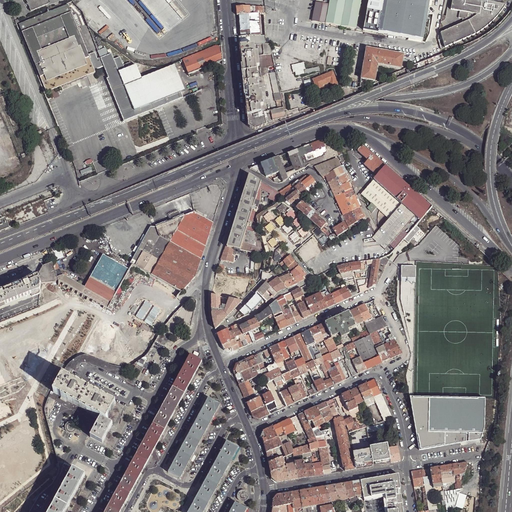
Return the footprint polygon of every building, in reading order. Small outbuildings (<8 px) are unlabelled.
[(48,4),(46,0),(26,0),(31,11),(48,4)] [(86,11),(93,4),(88,0),(81,0),(79,3),(86,11)] [(329,0),(329,4),(325,23),(356,29),(360,0),(329,0)] [(430,43),(437,0),(368,0),(363,30),(430,43)] [(441,49),(477,33),(482,30),(486,27),(490,24),(494,20),(498,16),(501,12),(504,8),(506,3),(485,0),(452,0),(451,10),(461,11),(459,18),(464,19),(469,20),(464,23),(439,33),(438,37),(441,49)] [(325,23),(329,4),(316,2),(312,21),(325,23)] [(248,7),(236,7),(237,15),(239,15),(249,14),(248,7)] [(89,57),(69,8),(20,28),(46,93),(95,73),(89,57)] [(260,33),(259,13),(254,13),(254,14),(249,14),(239,15),(240,36),(260,35),(260,33)] [(266,43),(265,34),(263,34),(260,35),(240,36),(239,37),(240,46),(254,44),(256,44),(257,44),(266,43)] [(270,43),(266,43),(257,44),(258,52),(260,66),(260,68),(268,67),(270,66),(275,66),(274,64),(271,49),(270,43)] [(254,44),(240,46),(241,57),(242,66),(243,76),(248,116),(262,113),(261,106),(264,106),(262,91),(259,91),(258,77),(257,71),(257,66),(258,66),(260,66),(258,52),(257,52),(255,52),(254,44)] [(191,56),(182,60),(188,73),(215,64),(223,61),(221,46),(207,48),(191,56)] [(105,47),(97,50),(102,61),(105,70),(113,89),(121,108),(157,93),(162,105),(183,97),(181,92),(185,90),(175,64),(141,77),(136,64),(132,66),(130,61),(123,64),(119,56),(110,60),(105,47)] [(359,88),(375,82),(378,65),(401,69),(403,55),(366,49),(359,88)] [(105,70),(102,61),(99,62),(96,55),(89,57),(95,73),(96,74),(105,70)] [(294,75),(319,71),(319,68),(305,70),(304,63),(292,65),(294,75)] [(261,77),(262,77),(269,73),(268,67),(260,68),(261,77)] [(269,73),(273,94),(280,93),(280,90),(276,72),(269,73)] [(333,72),(313,79),(318,92),(324,90),(322,85),(330,83),(332,87),(338,84),(333,72)] [(96,75),(96,74),(95,73),(46,93),(47,95),(96,75)] [(267,112),(268,111),(264,79),(262,77),(261,77),(258,77),(259,91),(262,91),(264,106),(261,106),(262,113),(264,112),(267,112)] [(126,119),(162,105),(157,93),(121,108),(126,119)] [(282,100),(281,97),(281,96),(280,93),(273,94),(274,102),(282,100)] [(274,120),(286,117),(284,108),(268,111),(267,112),(267,113),(268,118),(269,124),(274,122),(274,120)] [(262,113),(248,116),(249,126),(255,130),(267,125),(265,118),(264,114),(264,112),(262,113)] [(9,135),(3,137),(6,145),(12,142),(9,135)] [(304,164),(324,156),(326,162),(330,161),(323,142),(321,140),(316,142),(303,147),(298,149),(304,164)] [(335,150),(336,150),(335,148),(328,146),(323,142),(330,161),(339,157),(335,150)] [(373,156),(362,147),(360,149),(358,151),(369,161),(365,165),(377,176),(374,180),(413,214),(404,223),(396,216),(392,221),(375,241),(391,254),(432,207),(373,156)] [(295,172),(305,168),(304,164),(298,149),(293,151),(288,153),(291,160),(293,166),(293,167),(295,172)] [(338,151),(336,150),(335,150),(339,157),(343,165),(346,161),(344,155),(342,155),(340,151),(338,151)] [(273,159),(283,183),(285,182),(288,180),(295,172),(293,167),(284,171),(279,157),(273,159)] [(277,183),(281,183),(282,183),(283,183),(273,159),(264,163),(251,168),(251,169),(266,178),(278,173),(279,177),(270,181),(272,182),(277,183)] [(326,177),(341,168),(338,159),(315,167),(323,178),(326,177)] [(364,218),(341,168),(326,177),(349,227),(364,218)] [(274,201),(279,192),(267,185),(249,175),(247,183),(237,215),(227,247),(234,248),(262,254),(267,255),(264,244),(261,235),(253,232),(255,228),(251,227),(248,226),(260,187),(261,188),(270,193),(268,197),(274,201)] [(286,198),(296,208),(297,207),(293,203),(303,195),(308,191),(306,189),(314,182),(316,184),(316,183),(315,182),(316,181),(311,176),(308,179),(306,176),(299,181),(298,180),(291,186),(290,185),(280,193),(286,198)] [(392,221),(396,216),(404,223),(413,214),(374,180),(361,194),(372,203),(377,208),(392,221)] [(248,226),(251,227),(257,209),(259,210),(262,203),(260,202),(261,188),(260,187),(248,226)] [(3,217),(3,218),(8,229),(49,213),(44,201),(3,217)] [(321,230),(322,228),(324,227),(326,224),(314,213),(302,202),(297,207),(321,230)] [(369,213),(370,211),(372,213),(377,208),(372,203),(367,208),(369,210),(368,212),(369,213)] [(284,204),(278,209),(281,213),(287,208),(284,204)] [(273,210),(265,218),(268,221),(277,214),(273,210)] [(291,210),(288,213),(292,219),(296,216),(291,210)] [(285,222),(281,216),(277,220),(282,225),(285,222)] [(303,222),(300,218),(294,223),(297,227),(303,222)] [(334,230),(338,237),(349,230),(348,227),(347,228),(345,223),(334,230)] [(276,227),(272,224),(267,228),(270,232),(276,227)] [(293,227),(290,224),(284,229),(287,232),(293,227)] [(416,226),(404,240),(408,244),(412,239),(417,243),(425,234),(416,226)] [(308,233),(303,228),(299,231),(304,237),(308,233)] [(325,234),(332,241),(337,238),(334,234),(333,235),(332,234),(330,236),(327,232),(325,234)] [(297,233),(291,238),(294,242),(296,240),(298,242),(301,239),(297,233)] [(299,258),(310,252),(309,251),(315,246),(314,244),(318,240),(314,235),(307,241),(309,244),(307,245),(306,243),(294,252),(297,256),(299,258)] [(325,236),(318,240),(322,246),(328,242),(325,236)] [(278,244),(273,239),(269,242),(274,247),(278,244)] [(234,248),(227,247),(226,246),(221,260),(234,263),(235,256),(233,256),(234,248)] [(286,254),(281,248),(277,251),(280,255),(274,259),(277,262),(283,258),(282,257),(286,254)] [(60,249),(49,253),(52,262),(64,258),(60,249)] [(117,292),(129,269),(102,256),(90,278),(117,292)] [(285,271),(288,268),(295,262),(292,258),(290,256),(284,262),(287,266),(283,269),(284,270),(285,271)] [(370,282),(368,289),(375,286),(376,285),(380,260),(373,260),(370,282)] [(297,264),(295,262),(288,268),(292,272),(299,267),(297,264)] [(361,268),(360,262),(344,264),(337,268),(339,271),(340,274),(349,270),(361,268)] [(416,266),(401,266),(401,278),(415,278),(416,266)] [(301,282),(305,280),(306,279),(304,277),(305,276),(305,274),(299,267),(292,272),(291,273),(289,275),(297,284),(301,282)] [(361,272),(361,268),(349,270),(340,274),(342,278),(350,274),(361,272)] [(116,292),(89,279),(85,287),(61,275),(57,281),(109,307),(116,292)] [(289,275),(279,280),(287,289),(291,286),(297,284),(289,275)] [(0,312),(33,299),(40,297),(41,291),(41,284),(38,276),(32,278),(33,279),(0,291),(0,312)] [(279,280),(276,277),(275,276),(275,277),(276,279),(269,284),(268,283),(267,284),(277,294),(279,292),(281,291),(287,289),(279,280)] [(253,290),(257,284),(227,278),(226,282),(233,284),(239,285),(237,290),(250,293),(253,290)] [(368,289),(370,282),(367,283),(358,287),(360,292),(359,293),(360,293),(364,291),(368,289)] [(415,283),(401,282),(400,299),(403,311),(415,311),(415,283)] [(267,302),(271,299),(270,298),(269,299),(266,295),(263,298),(261,295),(268,288),(269,290),(268,290),(269,291),(268,293),(273,297),(277,294),(267,284),(266,283),(262,287),(257,292),(267,302)] [(233,292),(233,290),(213,285),(213,289),(212,291),(232,295),(233,292)] [(342,301),(351,297),(350,295),(347,288),(345,288),(331,295),(335,305),(342,301)] [(299,310),(308,306),(305,300),(300,289),(295,291),(291,293),(295,300),(299,309),(299,310)] [(245,297),(250,293),(237,290),(234,300),(242,302),(245,297)] [(242,308),(238,314),(235,317),(237,320),(242,318),(253,312),(259,309),(262,306),(267,302),(257,292),(255,294),(248,302),(242,308)] [(291,302),(295,300),(291,293),(288,295),(284,297),(287,304),(289,303),(290,304),(291,303),(291,302)] [(322,311),(327,308),(323,299),(322,296),(320,294),(305,300),(308,306),(312,315),(322,311)] [(332,306),(335,305),(331,295),(323,299),(327,308),(332,306)] [(279,307),(287,304),(284,297),(282,297),(279,299),(277,301),(279,307)] [(223,306),(222,308),(220,308),(220,311),(214,310),(213,313),(212,313),(211,313),(211,315),(213,322),(215,330),(216,329),(222,323),(233,311),(242,302),(234,300),(233,300),(231,299),(229,299),(226,308),(223,306)] [(273,304),(269,307),(273,315),(275,320),(283,316),(279,307),(277,301),(273,304)] [(364,305),(357,308),(363,322),(371,318),(364,305)] [(308,317),(312,315),(308,306),(299,310),(304,319),(308,317)] [(255,319),(258,325),(259,328),(263,326),(261,323),(273,315),(269,307),(263,312),(260,315),(254,317),(255,319)] [(351,311),(349,312),(355,326),(356,326),(355,326),(356,328),(362,326),(363,327),(365,326),(365,325),(363,322),(357,308),(351,311)] [(299,321),(304,319),(299,310),(299,309),(291,313),(296,323),(299,321)] [(340,338),(338,335),(340,334),(342,338),(350,334),(348,330),(355,326),(356,326),(355,326),(349,312),(335,319),(328,322),(325,323),(329,332),(332,338),(333,341),(340,338)] [(293,324),(296,323),(291,313),(284,316),(288,326),(293,324)] [(284,316),(283,316),(275,320),(280,330),(284,328),(288,326),(284,316)] [(377,332),(387,327),(382,317),(365,325),(365,326),(368,331),(370,336),(377,332)] [(252,331),(259,328),(258,325),(255,319),(251,321),(248,323),(252,331)] [(252,333),(252,331),(248,323),(247,321),(246,321),(246,323),(244,325),(239,327),(243,333),(243,335),(244,335),(248,333),(253,343),(256,341),(254,336),(254,335),(253,334),(252,333)] [(320,326),(318,327),(321,335),(323,335),(329,332),(325,323),(320,326)] [(234,337),(243,333),(239,327),(239,326),(239,325),(235,326),(231,328),(233,331),(229,333),(231,341),(235,340),(234,337)] [(312,330),(309,331),(316,344),(324,340),(321,335),(318,327),(312,330)] [(381,333),(388,329),(387,327),(377,332),(382,341),(384,339),(381,333)] [(222,346),(231,341),(229,333),(228,330),(225,331),(217,334),(220,341),(222,346)] [(304,333),(301,334),(308,348),(311,346),(316,344),(309,331),(304,333)] [(363,333),(359,334),(360,336),(361,339),(370,336),(368,331),(363,333)] [(377,332),(370,336),(382,363),(385,362),(388,360),(390,359),(384,346),(383,343),(382,341),(377,332)] [(298,336),(294,338),(300,350),(302,354),(306,365),(314,361),(309,350),(308,349),(308,348),(301,334),(298,336)] [(396,356),(401,354),(402,353),(391,335),(388,337),(390,340),(391,342),(384,346),(390,359),(396,356)] [(370,336),(361,339),(354,343),(356,348),(358,352),(360,356),(361,358),(367,370),(374,367),(382,363),(370,336)] [(292,339),(286,342),(289,347),(292,354),(300,350),(294,338),(292,339)] [(326,345),(326,346),(327,347),(327,348),(330,354),(338,350),(337,348),(335,344),(333,341),(332,338),(324,342),(326,345)] [(234,352),(239,349),(236,343),(235,340),(231,341),(222,346),(223,349),(224,351),(230,353),(234,352)] [(285,361),(290,359),(287,354),(286,355),(284,349),(289,347),(286,342),(285,342),(280,344),(278,345),(285,361)] [(356,348),(354,343),(353,343),(346,347),(358,374),(362,372),(367,370),(361,358),(356,360),(355,358),(356,358),(354,355),(352,353),(351,354),(350,351),(356,348)] [(276,363),(277,365),(278,364),(285,361),(278,345),(272,348),(270,349),(272,354),(276,363)] [(312,349),(311,349),(311,348),(308,349),(309,350),(314,361),(322,358),(319,352),(318,349),(317,347),(316,345),(313,346),(313,347),(317,356),(316,357),(312,349)] [(358,374),(346,347),(344,347),(338,350),(341,356),(342,359),(343,358),(342,356),(343,355),(341,352),(343,351),(347,359),(346,360),(353,376),(358,374)] [(326,349),(319,352),(322,358),(330,354),(327,348),(326,349)] [(332,359),(333,360),(334,362),(334,363),(336,366),(337,370),(342,381),(346,379),(337,361),(335,362),(334,359),(341,356),(338,350),(330,354),(332,359)] [(306,365),(302,354),(294,358),(294,360),(298,369),(301,375),(309,372),(309,370),(306,365)] [(338,383),(342,381),(337,370),(331,373),(329,370),(331,369),(330,367),(329,368),(327,362),(328,361),(332,359),(330,354),(322,358),(328,370),(328,371),(334,385),(338,383)] [(73,361),(67,367),(75,371),(76,368),(79,365),(82,364),(85,363),(91,365),(115,375),(134,385),(147,361),(147,360),(147,358),(145,357),(144,357),(138,362),(133,365),(136,367),(131,376),(120,370),(121,368),(117,367),(87,356),(84,355),(80,356),(77,358),(73,361)] [(104,511),(120,511),(202,362),(190,356),(104,511)] [(251,358),(246,360),(250,369),(258,365),(256,361),(254,357),(251,358)] [(317,367),(319,371),(320,374),(322,373),(322,372),(321,372),(320,370),(320,369),(319,369),(318,366),(321,364),(324,371),(328,370),(322,358),(314,361),(316,366),(317,367)] [(261,359),(256,361),(258,365),(261,372),(265,369),(261,359)] [(235,374),(235,376),(241,373),(250,369),(246,360),(244,361),(236,365),(234,372),(235,374)] [(294,360),(286,364),(290,372),(298,369),(294,360)] [(316,366),(314,361),(306,365),(309,370),(311,369),(313,373),(316,371),(315,370),(314,368),(317,367),(316,366)] [(265,369),(261,372),(262,375),(264,379),(267,384),(275,380),(282,376),(279,370),(277,365),(276,363),(275,363),(275,365),(265,369)] [(241,373),(235,376),(237,380),(237,381),(244,378),(246,382),(248,381),(254,378),(262,375),(261,372),(258,365),(250,369),(241,373)] [(454,371),(451,369),(447,374),(458,382),(465,372),(458,366),(454,371)] [(298,369),(290,372),(293,378),(293,379),(301,375),(298,369)] [(334,385),(328,371),(325,373),(328,379),(326,380),(327,381),(325,382),(323,377),(322,378),(322,379),(327,388),(330,387),(334,385)] [(288,385),(286,381),(293,378),(290,372),(282,376),(285,383),(287,386),(287,387),(291,385),(291,384),(288,385)] [(101,418),(106,421),(116,404),(108,400),(102,397),(77,383),(71,380),(63,376),(61,378),(62,379),(56,390),(55,389),(54,393),(62,397),(67,400),(92,414),(93,414),(98,417),(101,418)] [(278,387),(279,390),(281,390),(279,386),(285,383),(282,376),(275,380),(277,386),(278,387)] [(254,378),(248,381),(246,382),(239,385),(241,389),(243,395),(267,384),(264,379),(255,384),(251,385),(252,387),(251,388),(249,382),(250,382),(251,383),(255,381),(254,378)] [(322,390),(327,388),(322,379),(319,381),(315,383),(317,388),(319,392),(322,390)] [(275,380),(267,384),(268,387),(269,389),(269,390),(277,386),(275,380)] [(305,398),(307,397),(299,380),(294,382),(295,383),(296,386),(303,399),(305,398)] [(370,382),(367,384),(373,397),(381,393),(375,380),(370,382)] [(268,387),(267,384),(243,395),(245,398),(268,387)] [(362,386),(359,387),(365,401),(373,397),(367,384),(362,386)] [(299,401),(303,399),(296,386),(289,389),(295,403),(299,401)] [(354,390),(351,391),(357,405),(365,401),(359,387),(354,390)] [(290,405),(295,403),(289,389),(281,393),(287,407),(290,405)] [(345,394),(342,395),(350,412),(358,408),(357,405),(351,391),(345,394)] [(266,406),(275,401),(273,397),(270,392),(247,404),(249,408),(251,413),(266,406)] [(282,409),(287,407),(281,393),(273,397),(275,401),(279,410),(282,409)] [(373,397),(384,421),(393,419),(381,393),(373,397)] [(339,397),(336,398),(341,408),(343,407),(346,413),(347,413),(349,415),(351,414),(350,412),(342,395),(339,397)] [(414,397),(410,397),(419,450),(481,439),(485,427),(485,398),(414,397)] [(168,473),(180,479),(221,405),(208,398),(168,473)] [(335,399),(330,401),(334,409),(335,408),(338,407),(335,399)] [(275,412),(279,410),(275,401),(266,406),(270,415),(275,412)] [(339,416),(335,408),(334,409),(330,401),(329,401),(317,407),(325,423),(339,416)] [(270,415),(266,406),(251,413),(252,415),(253,417),(259,420),(263,418),(270,415)] [(310,410),(305,413),(309,423),(313,421),(313,423),(315,426),(313,427),(313,428),(315,427),(318,426),(325,423),(317,407),(310,410)] [(305,413),(299,415),(312,444),(318,442),(316,437),(312,429),(311,427),(310,424),(309,423),(305,413)] [(345,426),(346,425),(344,419),(343,417),(336,419),(345,471),(347,471),(356,469),(354,460),(352,460),(347,430),(345,426)] [(354,422),(352,417),(344,419),(346,425),(349,430),(350,429),(353,429),(354,431),(358,429),(356,426),(354,422)] [(106,421),(101,418),(90,437),(102,444),(113,425),(106,421)] [(287,421),(281,424),(284,433),(286,435),(286,436),(296,431),(290,419),(287,421)] [(275,426),(273,428),(277,436),(284,433),(281,424),(275,426)] [(312,429),(316,437),(318,442),(319,448),(321,459),(321,460),(322,463),(324,475),(328,474),(331,474),(325,435),(323,436),(322,436),(322,435),(320,431),(318,426),(315,427),(313,428),(312,429)] [(263,441),(264,444),(278,438),(277,436),(273,428),(264,432),(261,438),(263,441)] [(291,436),(287,438),(289,443),(293,451),(297,449),(293,439),(292,439),(291,436)] [(278,438),(264,444),(265,447),(267,453),(275,449),(279,448),(282,446),(278,438)] [(188,511),(204,511),(239,448),(227,442),(188,511)] [(312,444),(310,445),(311,452),(315,452),(315,449),(319,448),(318,442),(312,444)] [(293,451),(289,443),(287,444),(282,446),(286,457),(293,454),(293,451)] [(310,445),(301,448),(302,455),(311,453),(311,452),(310,445)] [(388,445),(370,448),(370,450),(373,466),(378,465),(387,464),(391,463),(389,449),(388,445)] [(398,447),(389,449),(391,463),(397,462),(401,461),(398,447)] [(276,454),(276,451),(277,450),(279,449),(279,450),(279,449),(279,448),(275,449),(267,453),(268,458),(269,463),(274,461),(278,460),(277,456),(274,458),(273,455),(276,454)] [(297,449),(293,451),(293,454),(294,457),(303,455),(302,455),(301,448),(297,449)] [(368,467),(373,466),(370,450),(353,453),(354,460),(356,469),(360,469),(368,467)] [(313,463),(313,465),(315,476),(319,475),(324,475),(322,463),(317,464),(316,459),(314,459),(313,457),(312,457),(312,461),(312,462),(313,463)] [(284,468),(283,458),(281,459),(278,460),(274,461),(269,463),(270,466),(271,473),(284,468)] [(303,461),(295,462),(295,464),(298,479),(302,479),(306,478),(304,466),(303,461)] [(295,464),(286,465),(287,467),(289,481),(293,480),(298,479),(295,464)] [(465,474),(467,464),(460,465),(458,465),(460,475),(465,474)] [(313,465),(304,466),(306,478),(310,477),(315,476),(313,465)] [(441,476),(441,475),(448,474),(446,467),(444,468),(439,468),(442,485),(454,483),(453,476),(460,475),(458,465),(451,466),(453,474),(441,476)] [(289,481),(287,467),(284,468),(271,473),(272,479),(277,483),(289,481)] [(429,470),(433,489),(441,488),(442,488),(442,485),(439,468),(431,470),(429,470)] [(73,469),(49,511),(65,511),(85,475),(73,469)] [(411,473),(414,490),(419,489),(419,493),(421,492),(421,490),(422,488),(423,489),(422,491),(424,490),(422,478),(421,471),(413,473),(411,473)] [(384,511),(402,511),(402,508),(398,475),(360,482),(362,495),(364,501),(383,498),(384,511)] [(425,495),(428,511),(433,511),(427,477),(424,478),(422,478),(424,490),(425,494),(425,495)] [(357,497),(362,495),(360,482),(356,482),(351,483),(357,497)] [(355,498),(357,497),(351,483),(346,484),(343,485),(348,500),(355,498)] [(340,503),(348,500),(343,485),(338,485),(334,486),(340,501),(340,503)] [(331,503),(340,501),(334,486),(330,487),(325,487),(331,503)] [(317,489),(320,511),(334,511),(332,507),(331,503),(325,487),(322,488),(317,489)] [(308,490),(311,511),(320,511),(317,489),(314,490),(308,490)] [(311,511),(308,490),(303,491),(300,492),(303,511),(302,511),(311,511)] [(299,511),(303,511),(300,492),(294,493),(291,493),(293,505),(294,509),(297,509),(297,511),(299,511)] [(293,505),(291,493),(277,495),(273,501),(273,506),(273,508),(286,506),(288,505),(293,505)] [(230,511),(246,511),(248,509),(236,502),(230,511)]
